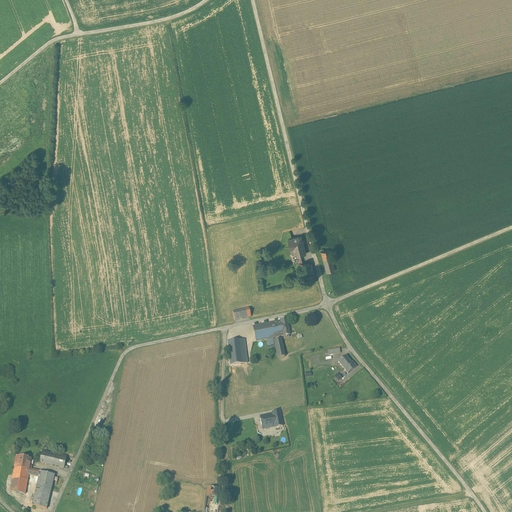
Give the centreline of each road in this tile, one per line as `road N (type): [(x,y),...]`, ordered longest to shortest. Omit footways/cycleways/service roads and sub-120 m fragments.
road 1 (unclassified): [(327,304),(125,351),(53,511)]
road 2 (unclassified): [(327,304),(252,0)]
road 3 (unclassified): [(485,511),(348,343),(327,304)]
road 4 (unclassified): [(206,0),(157,21),(49,43),(0,84)]
road 5 (unclassified): [(511,226),(327,304)]
